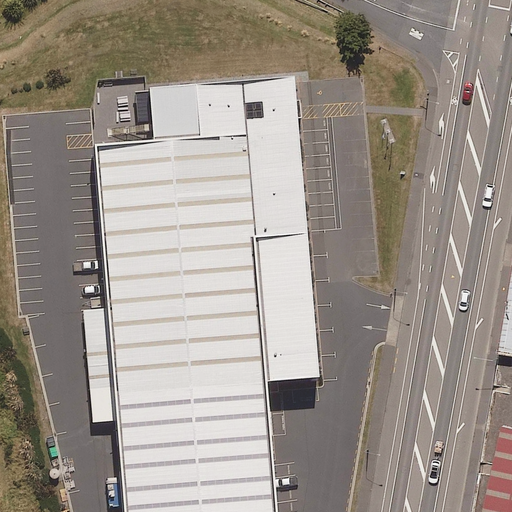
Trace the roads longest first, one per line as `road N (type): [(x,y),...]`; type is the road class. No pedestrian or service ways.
road 1 (secondary): [(511,36),(427,511)]
road 2 (unclassified): [(435,292),(428,198),(446,79),(433,51),(398,14)]
road 3 (secondary): [(435,292),(479,31)]
road 4 (secondary): [(397,511),(435,292)]
